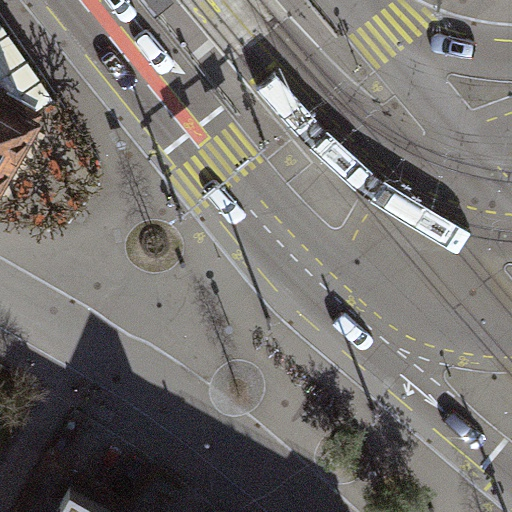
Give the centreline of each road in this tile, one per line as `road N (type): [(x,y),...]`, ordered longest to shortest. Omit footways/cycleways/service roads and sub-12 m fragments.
road 1 (tertiary): [(89,0),(264,222),(365,333)]
road 2 (unclassified): [(312,511),(186,405),(0,293)]
road 3 (tertiary): [(471,146),(405,216),(384,257),(365,333)]
road 4 (tertiary): [(365,333),(511,470)]
road 5 (tertiary): [(471,146),(378,31)]
road 6 (tertiary): [(365,333),(511,345)]
road 7 (tertiary): [(511,73),(378,31)]
